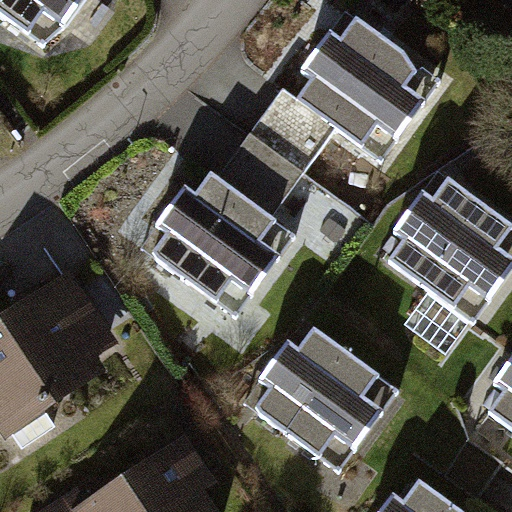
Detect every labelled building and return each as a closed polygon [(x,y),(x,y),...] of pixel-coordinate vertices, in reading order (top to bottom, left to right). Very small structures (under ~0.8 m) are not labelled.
[(0,0),(0,11),(52,49),(87,0),(0,0)] [(351,19),(284,112),(374,176),(441,83),(351,19)] [(254,142),(224,182),(278,221),(307,181),(254,142)] [(213,176),(153,258),(241,322),(301,240),(213,176)] [(511,225),(449,181),(382,274),(472,338),(511,282),(511,225)] [(0,328),(0,426),(12,445),(130,367),(73,280),(0,328)] [(318,316),(251,409),(341,474),(408,380),(318,316)] [(511,386),(481,430),(511,452),(511,386)] [(239,511),(241,511),(182,429),(65,511),(239,511)] [(472,511),(417,472),(388,511),(472,511)]
